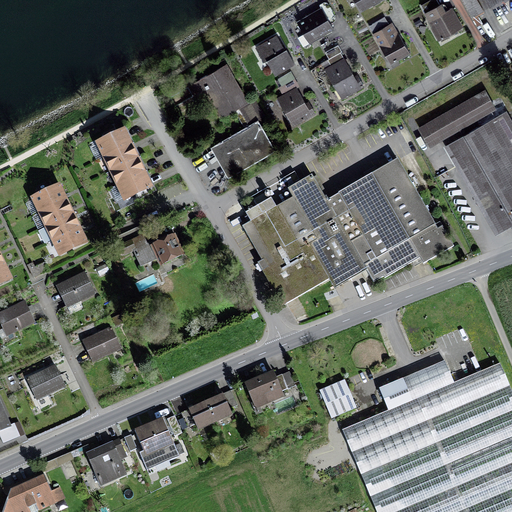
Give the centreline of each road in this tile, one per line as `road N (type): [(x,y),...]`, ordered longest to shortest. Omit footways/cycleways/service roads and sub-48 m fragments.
road 1 (residential): [(213,211),(511,38)]
road 2 (track): [(0,169),(296,0)]
road 3 (tertiary): [(284,344),(0,468)]
road 4 (tertiary): [(511,256),(284,344)]
road 5 (residential): [(213,211),(284,344)]
road 6 (residential): [(145,92),(213,211)]
